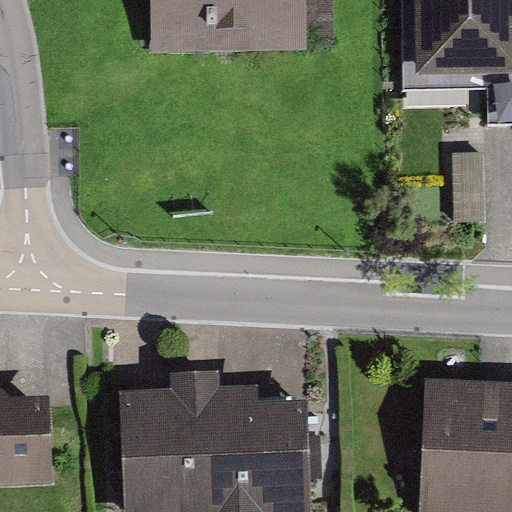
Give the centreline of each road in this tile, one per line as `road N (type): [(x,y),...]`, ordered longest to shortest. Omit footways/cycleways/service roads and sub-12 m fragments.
road 1 (residential): [(511,311),(75,293),(28,276)]
road 2 (residential): [(2,0),(19,81),(28,276)]
